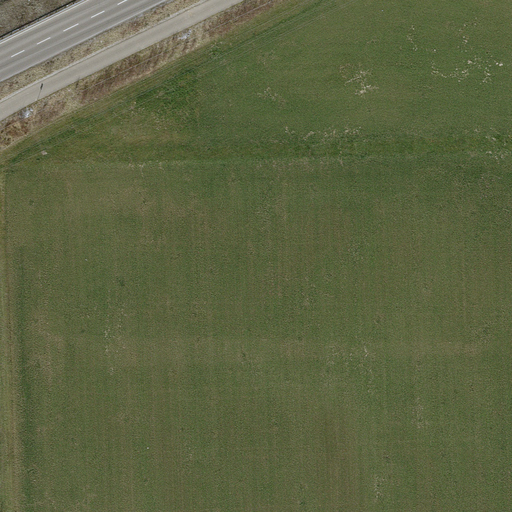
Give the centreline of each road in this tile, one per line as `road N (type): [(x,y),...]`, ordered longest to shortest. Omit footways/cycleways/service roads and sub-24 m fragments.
road 1 (track): [(227,0),(0,112)]
road 2 (tertiary): [(0,62),(127,0)]
